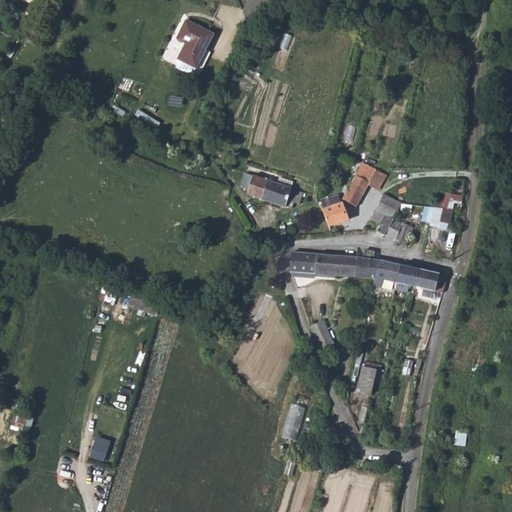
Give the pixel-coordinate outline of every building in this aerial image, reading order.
[(191,77),(204,51),(213,34),(186,21),(176,40),(186,46),(175,68),(191,77)] [(210,54),(204,51),(191,77),(197,79),(210,54)] [(368,185),(378,190),(386,176),(362,163),(342,200),(355,207),(368,185)] [(298,205),(302,193),(290,189),(289,188),(276,184),(245,173),(242,182),(240,187),(247,189),(246,194),(248,195),(284,207),(284,206),(291,209),(294,203),(298,205)] [(292,182),(278,177),(276,184),(289,188),(292,182)] [(439,209),(446,210),(449,203),(451,194),(445,192),(440,205),(439,209)] [(453,204),(461,205),(462,196),(451,194),(449,203),(453,204)] [(322,210),(328,227),(347,221),(341,203),(340,204),(336,195),(320,201),(323,209),(322,210)] [(371,220),(380,225),(385,216),(392,219),(393,220),(396,215),(400,206),(401,205),(401,203),(384,195),(375,212),(371,220)] [(420,221),(430,224),(434,208),(424,207),(422,213),(420,221)] [(451,211),(446,210),(439,209),(434,208),(430,224),(429,227),(447,231),(451,211)] [(385,216),(380,225),(376,232),(383,236),(392,219),(385,216)] [(404,246),(410,233),(412,228),(407,226),(409,221),(408,220),(403,218),(401,217),(398,223),(402,225),(394,241),(404,246)] [(392,219),(383,236),(394,241),(402,225),(398,223),(393,220),(392,219)] [(373,260),(374,252),(364,250),(362,259),(355,258),(354,277),(374,279),(377,261),(373,260)] [(355,258),(292,252),(290,272),(314,274),(354,277),(355,258)] [(372,285),(380,287),(383,280),(392,282),(391,289),(394,290),(400,266),(377,261),(374,279),(372,285)] [(407,285),(415,287),(419,270),(410,268),(404,267),(400,266),(394,290),(405,293),(407,285)] [(432,291),(437,292),(442,293),(446,277),(444,276),(419,270),(415,287),(422,289),(420,296),(430,298),(432,291)] [(380,287),(391,289),(392,282),(383,280),(380,287)] [(323,320),(309,326),(324,357),(325,356),(337,351),(323,320)] [(356,392),(370,395),(376,370),(362,367),(356,392)] [(300,441),(306,401),(290,399),(284,438),(300,441)] [(455,443),(466,445),(468,430),(457,429),(455,443)]
